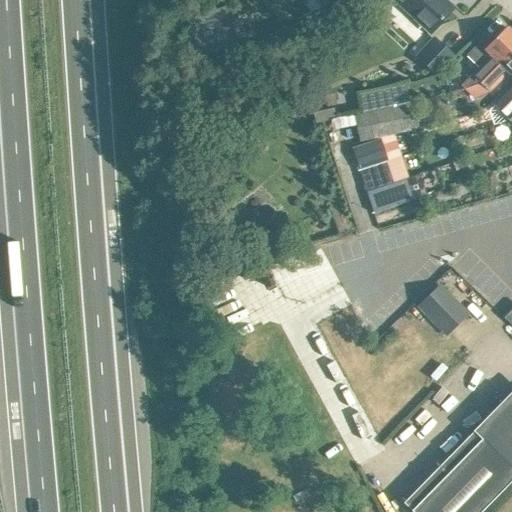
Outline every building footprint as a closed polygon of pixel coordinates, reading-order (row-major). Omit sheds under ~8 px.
[(439,0),(398,0),(430,31),(450,10),(439,0)] [(224,9),(187,20),(198,57),(235,46),(224,9)] [(481,41),(467,55),(479,67),(460,87),(470,98),(511,52),(511,33),(506,27),(487,47),(481,41)] [(435,40),(417,59),(434,75),(451,56),(435,40)] [(511,80),(511,52),(470,98),(477,104),(489,92),(491,94),(508,77),(511,81),(511,80)] [(511,86),(493,106),(508,120),(511,116),(511,86)] [(357,114),(394,107),(391,89),(353,99),(357,114)] [(421,127),(415,103),(357,116),(363,140),(421,127)] [(388,160),(381,139),(358,146),(352,148),(359,170),(388,160)] [(399,157),(388,160),(359,170),(367,193),(420,175),(393,184),(390,174),(403,170),(399,157)] [(460,160),(452,163),(455,170),(463,167),(460,160)] [(427,196),(420,175),(367,193),(373,213),(407,203),(427,196)] [(446,331),(464,311),(439,286),(438,285),(419,305),(446,331)] [(511,308),(503,318),(511,326),(511,308)] [(480,511),(511,480),(511,391),(403,501),(414,511),(480,511)]
